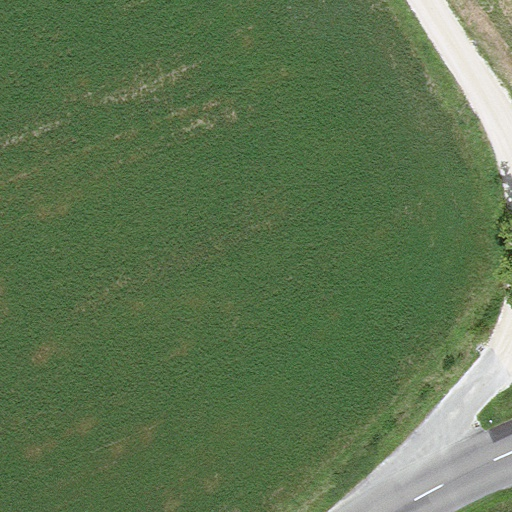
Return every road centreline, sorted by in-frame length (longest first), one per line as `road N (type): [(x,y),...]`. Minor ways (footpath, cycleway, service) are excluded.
road 1 (track): [(511,318),(505,341),(391,511)]
road 2 (track): [(418,0),(511,144)]
road 3 (tertiary): [(511,453),(403,511)]
